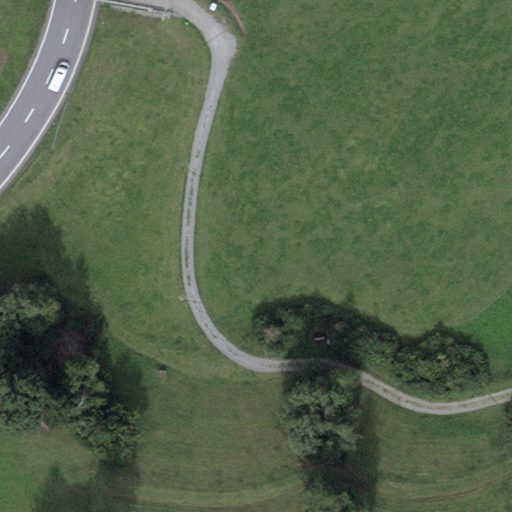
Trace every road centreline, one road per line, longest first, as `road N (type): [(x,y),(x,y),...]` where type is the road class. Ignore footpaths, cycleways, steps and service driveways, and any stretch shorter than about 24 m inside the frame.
road 1 (track): [(171,0),(213,23),(221,38),(186,264),(204,323),(253,366),(345,370),(396,396),(459,408),(511,396)]
road 2 (primary): [(0,158),(55,67),(75,0)]
